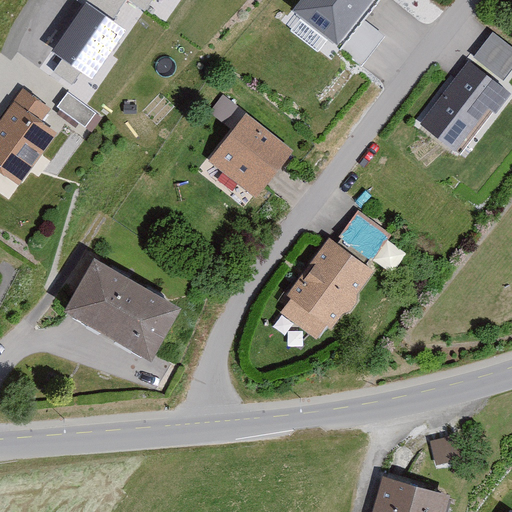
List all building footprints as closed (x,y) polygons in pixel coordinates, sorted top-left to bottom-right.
[(365,0),(300,0),(296,5),(337,37),(365,0)] [(89,1),(57,46),(90,70),(122,25),(89,1)] [(501,92),(456,58),(405,125),(450,159),(501,92)] [(40,109),(14,89),(0,108),(0,181),(7,187),(47,136),(29,122),(40,109)] [(83,115),(56,95),(46,109),(73,128),(83,115)] [(282,152),(235,116),(216,101),(204,116),(222,130),(197,162),(245,199),(282,152)] [(325,245),(318,240),(274,297),(280,302),(272,313),(307,340),(317,327),(322,332),(366,275),(356,268),(377,240),(347,217),(325,245)] [(155,306),(75,260),(47,310),(127,356),(155,306)] [(463,436),(434,439),(436,463),(465,460),(463,436)] [(441,511),(447,492),(383,475),(373,511),(441,511)]
